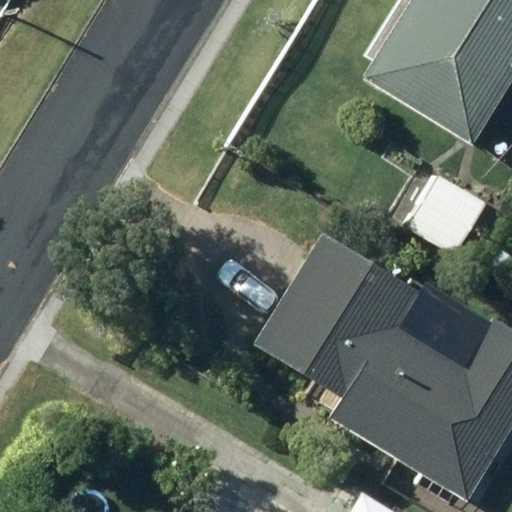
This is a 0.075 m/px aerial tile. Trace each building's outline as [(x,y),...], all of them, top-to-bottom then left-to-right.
[(511,0),(404,0),(357,78),(467,144),(511,68),(511,0)] [(431,176),(401,228),(450,256),(480,204),(431,176)] [(308,233),(243,343),(336,397),(323,419),(417,475),(413,482),(444,500),(448,493),(463,501),(511,417),(511,333),(483,317),(455,365),(386,324),(405,290),(308,233)] [(504,287),(511,291),(511,255),(486,240),(473,263),(507,282),(504,287)] [(387,511),(351,490),(337,511),(387,511)]
